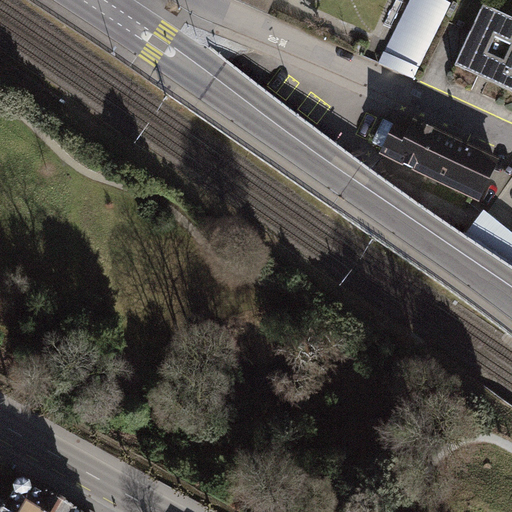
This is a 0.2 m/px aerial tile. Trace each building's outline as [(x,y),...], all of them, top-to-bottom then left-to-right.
[(233,0),(262,13),(268,0),(233,0)] [(447,5),(436,0),(408,0),(377,64),(412,80),(447,5)] [(511,21),(480,6),(451,67),(511,95),(511,21)] [(381,150),(378,157),(429,180),(451,137),(413,119),(410,124),(396,119),(392,126),(383,121),(371,145),(381,150)] [(499,161),(451,137),(429,180),(478,204),(499,161)] [(511,235),(483,214),(452,249),(511,287),(511,235)] [(89,511),(90,511),(28,477),(7,511),(89,511)]
